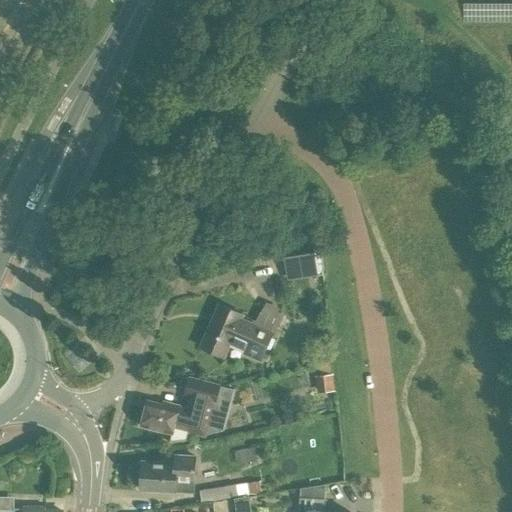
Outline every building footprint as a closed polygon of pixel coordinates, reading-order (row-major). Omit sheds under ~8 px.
[(261,362),(274,332),(241,317),(242,315),(219,305),(200,347),(223,357),(227,348),(261,362)] [(321,391),(337,390),(336,370),(320,370),(321,391)] [(206,438),(220,384),(188,377),(184,396),(189,397),(186,408),(164,402),(163,405),(147,401),(141,426),(165,432),(171,433),(170,443),(186,441),(187,434),(206,438)] [(238,464),(257,461),(255,447),(235,451),(238,464)] [(194,494),(197,455),(173,454),(173,461),(162,460),(161,464),(143,463),(142,474),(139,476),(138,484),(141,486),(141,489),(173,491),(173,492),(194,494)] [(201,502),(266,492),(264,480),(199,490),(201,502)] [(302,497),(324,499),(325,485),(300,488),(300,497),(302,497)] [(62,511),(23,511),(23,509),(14,508),(14,497),(0,496),(0,511),(62,511)] [(249,496),(234,499),(236,511),(251,508),(249,496)] [(302,497),(300,497),(298,511),(329,511),(324,511),(325,499),(324,499),(302,497)]
